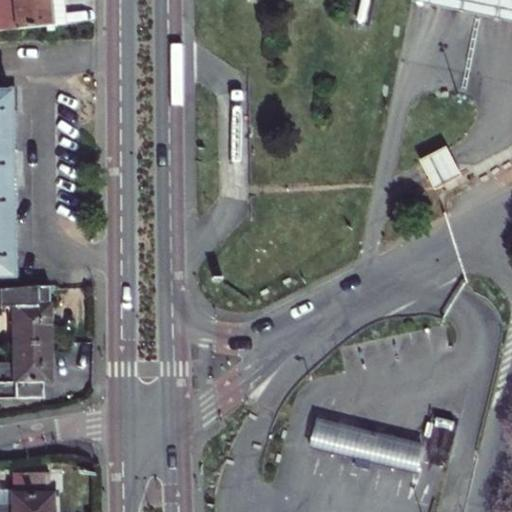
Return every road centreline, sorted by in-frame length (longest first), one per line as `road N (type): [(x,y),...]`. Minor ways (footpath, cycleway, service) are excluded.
road 1 (primary): [(121,0),(123,420)]
road 2 (primary): [(175,418),(167,0)]
road 3 (residential): [(0,439),(123,420)]
